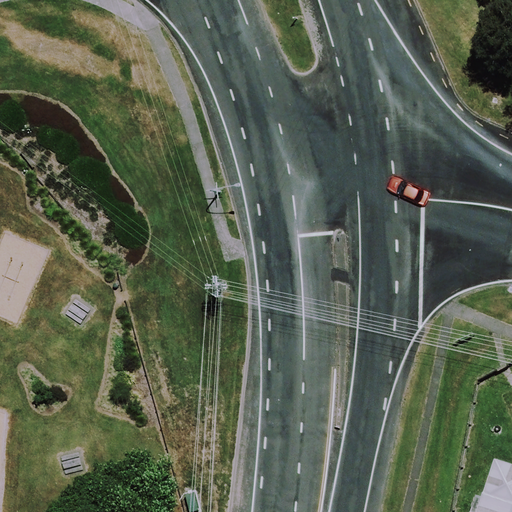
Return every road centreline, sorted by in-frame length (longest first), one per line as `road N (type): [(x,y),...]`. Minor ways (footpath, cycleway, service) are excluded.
road 1 (tertiary): [(319,511),(331,382),(331,203)]
road 2 (tertiary): [(331,203),(220,0)]
road 3 (tertiary): [(334,0),(331,203)]
road 4 (residential): [(331,203),(424,199),(511,210)]
